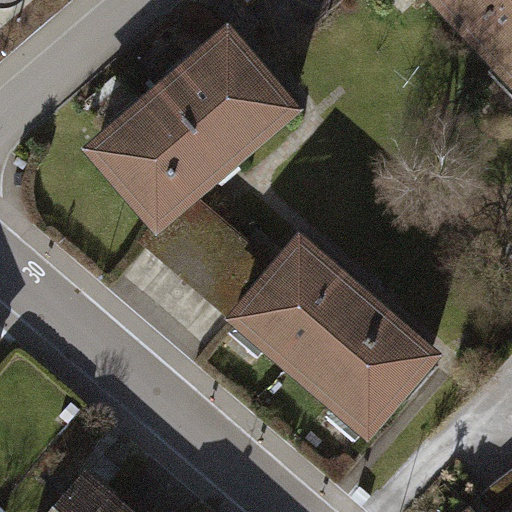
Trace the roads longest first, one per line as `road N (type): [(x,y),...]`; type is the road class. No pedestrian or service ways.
road 1 (residential): [(0,264),(280,511)]
road 2 (residential): [(147,0),(0,128)]
